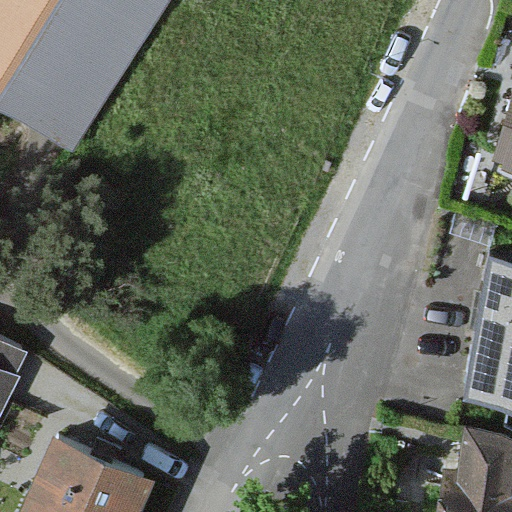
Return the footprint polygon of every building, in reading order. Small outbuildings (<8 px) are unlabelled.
[(172,0),(0,0),(0,86),(83,140),(172,0)] [(511,118),(502,155),(511,158),(511,118)] [(511,257),(491,255),(468,404),(511,411),(511,257)] [(0,421),(32,356),(0,340),(0,421)] [(141,511),(160,473),(65,426),(24,509),(30,511),(141,511)] [(511,511),(511,440),(467,433),(460,472),(445,469),(437,511),(511,511)]
